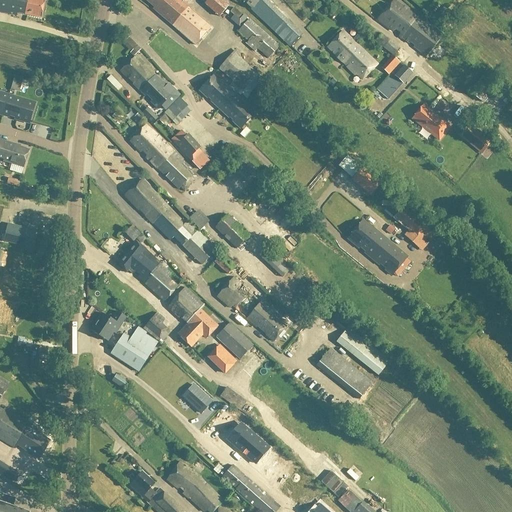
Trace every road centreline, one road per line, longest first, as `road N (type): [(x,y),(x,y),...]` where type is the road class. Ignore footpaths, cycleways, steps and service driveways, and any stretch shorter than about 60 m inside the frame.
road 1 (tertiary): [(66,509),(79,154)]
road 2 (tertiary): [(79,154),(105,0)]
